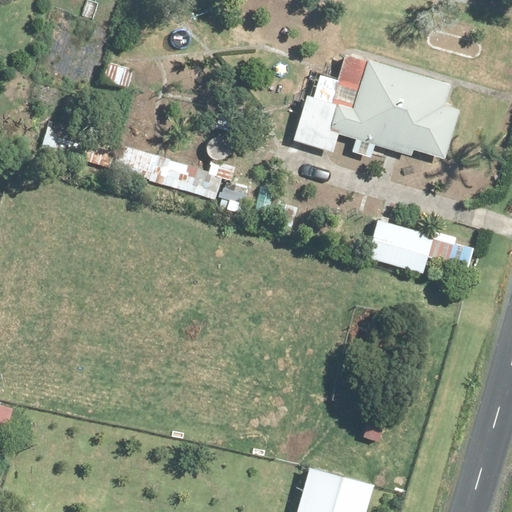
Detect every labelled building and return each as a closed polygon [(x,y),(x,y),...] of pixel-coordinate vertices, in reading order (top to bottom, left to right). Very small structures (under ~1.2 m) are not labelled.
[(397,0),(382,0),(376,23),(391,26),(397,0)] [(453,85),(347,52),(332,102),(307,94),(293,140),(335,153),(341,132),(357,137),(353,151),(373,157),(377,143),(413,154),(416,147),(447,156),(462,107),(447,102),(453,85)] [(139,68),(110,61),(104,81),(134,88),(139,68)] [(66,94),(34,84),(28,103),(60,113),(66,94)] [(82,160),(90,135),(49,122),(41,147),(82,160)] [(112,169),(120,144),(90,135),(82,160),(112,169)] [(120,144),(112,169),(243,211),(251,186),(233,181),(237,167),(211,159),(206,172),(120,144)] [(279,182),(264,179),(256,212),(270,215),(279,182)] [(474,247),(379,218),(368,255),(424,272),(429,257),(468,269),(474,247)] [(15,408),(0,403),(0,421),(11,424),(15,408)] [(366,511),(375,485),(312,465),(297,511),(366,511)]
